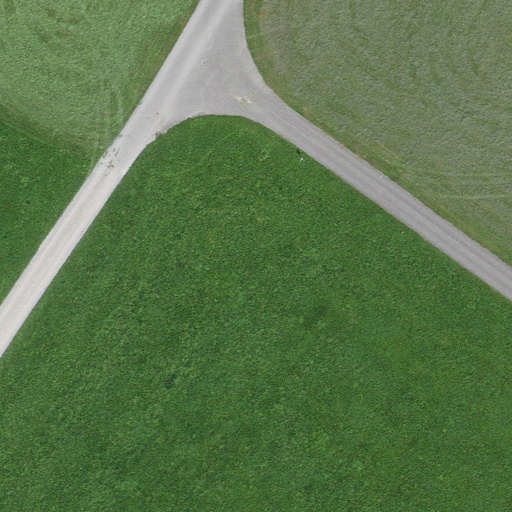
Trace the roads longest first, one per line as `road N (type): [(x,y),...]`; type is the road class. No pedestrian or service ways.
road 1 (track): [(193,56),(511,287)]
road 2 (track): [(193,56),(0,337)]
